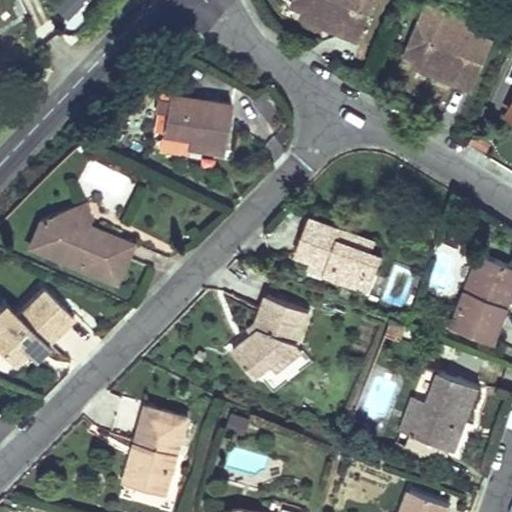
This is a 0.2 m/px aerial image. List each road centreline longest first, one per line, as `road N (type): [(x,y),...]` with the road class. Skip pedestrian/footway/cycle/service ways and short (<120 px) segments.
road 1 (residential): [(338,116),(0,458)]
road 2 (residential): [(157,0),(0,166)]
road 3 (residential): [(511,205),(338,116)]
road 4 (residential): [(338,116),(204,0)]
